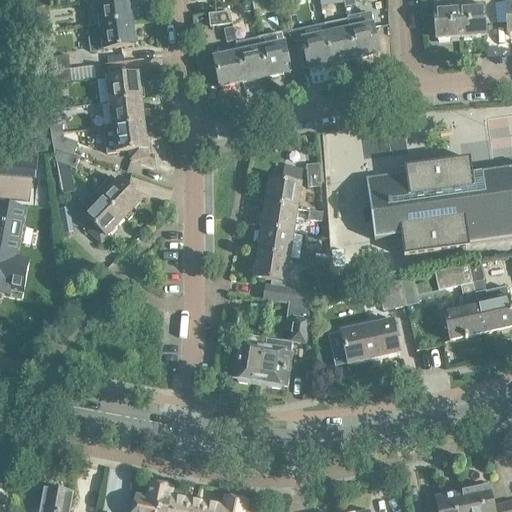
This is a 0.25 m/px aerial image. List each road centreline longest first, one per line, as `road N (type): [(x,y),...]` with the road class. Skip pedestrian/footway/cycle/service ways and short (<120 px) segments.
road 1 (tertiary): [(187,432),(270,447),(408,433),(511,407)]
road 2 (residential): [(187,432),(200,134)]
road 3 (residential): [(200,134),(412,84)]
road 4 (tertiary): [(0,395),(187,432)]
road 5 (residential): [(200,134),(178,0)]
